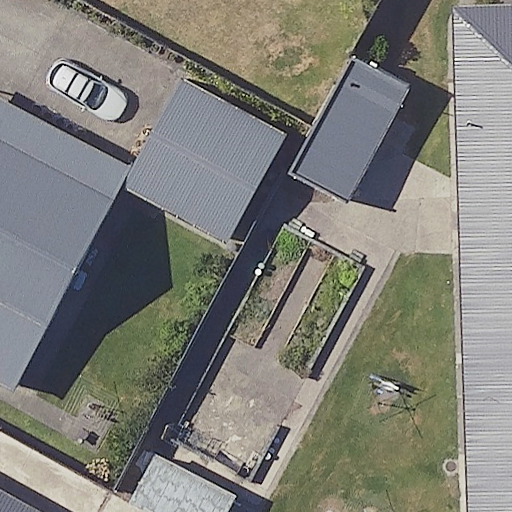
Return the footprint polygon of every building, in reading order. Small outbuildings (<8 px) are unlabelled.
[(511,511),(511,19),(449,21),(467,511),(43,511),(0,488),(0,511),(511,511)] [(410,87),(342,53),(287,160),(355,194),(410,87)] [(278,140),(182,88),(132,180),(229,232),(278,140)] [(128,161),(0,96),(0,367),(18,377),(128,161)] [(153,437),(120,496),(149,511),(222,511),(238,484),(153,437)]
